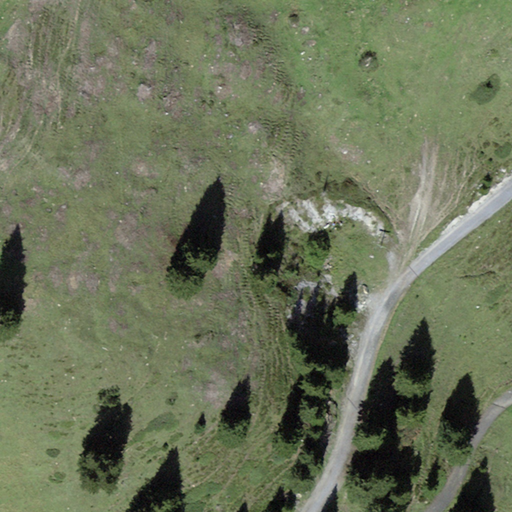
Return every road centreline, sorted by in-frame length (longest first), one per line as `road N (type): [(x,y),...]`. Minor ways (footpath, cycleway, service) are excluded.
road 1 (track): [(511,194),(394,291),(360,370),(350,428),(307,511)]
road 2 (track): [(511,399),(485,423),(430,511)]
